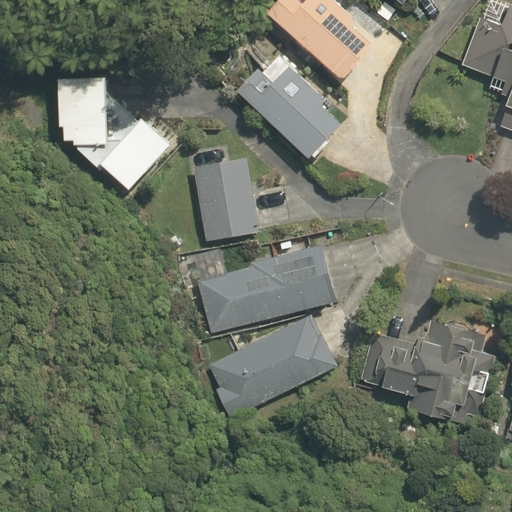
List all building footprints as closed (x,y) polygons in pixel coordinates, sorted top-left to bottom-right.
[(279,0),(270,11),(339,77),(348,76),(364,59),(361,57),(373,44),(353,24),(356,21),(334,0),(279,0)] [(511,97),(501,125),(511,129),(511,3),(511,4),(503,26),(483,19),(464,64),(507,81),(502,94),(511,97)] [(239,90),(311,157),(314,154),(317,157),(331,141),(330,140),(345,123),(324,102),(325,100),(279,57),(266,72),(260,67),(239,90)] [(50,131),(121,188),(161,136),(139,119),(148,106),(126,89),(117,100),(102,89),(97,73),(48,74),(50,131)] [(245,158),(194,167),(206,236),(257,228),(245,158)] [(315,245),(198,278),(213,330),(330,297),(315,245)] [(235,417),(333,366),(305,312),(288,320),(284,312),(260,324),(265,334),(207,363),(235,417)] [(408,407),(466,424),(469,413),(480,417),(498,356),(484,351),(489,335),(471,330),(472,326),(456,321),(455,325),(435,319),(431,333),(426,331),(424,336),(420,335),(417,343),(378,332),(364,381),(412,394),(408,407)]
